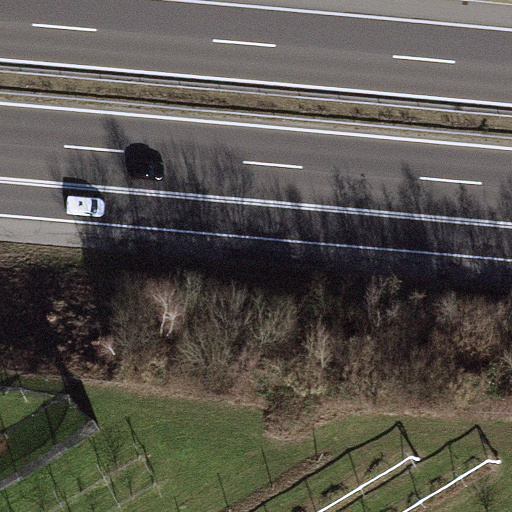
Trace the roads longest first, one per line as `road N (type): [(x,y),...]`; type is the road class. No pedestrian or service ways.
road 1 (motorway): [(511,68),(0,22)]
road 2 (motorway): [(150,156),(511,189)]
road 3 (motorway): [(0,143),(150,156)]
road 4 (motorway): [(0,164),(150,156)]
